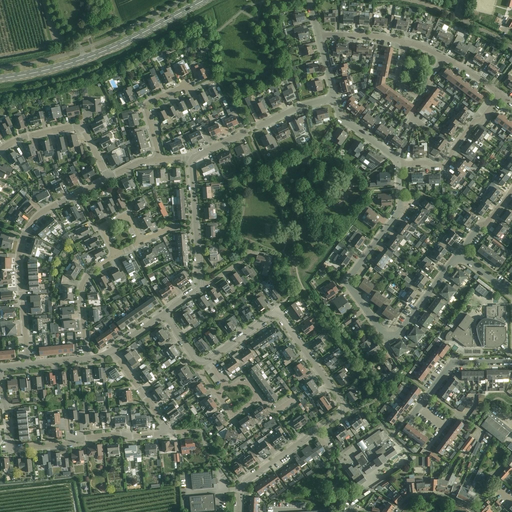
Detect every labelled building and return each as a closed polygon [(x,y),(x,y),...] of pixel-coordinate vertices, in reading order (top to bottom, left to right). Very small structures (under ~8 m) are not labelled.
[(335,18),(338,18),(338,10),(333,10),(333,14),(324,14),(325,23),(335,22),(335,18)] [(299,22),(305,20),(304,13),(299,15),(298,12),(295,13),(296,19),(292,20),(294,26),(300,24),(299,22)] [(340,18),(340,21),(343,21),(343,24),(348,24),(348,16),(348,12),(344,12),(341,12),(340,18)] [(348,16),(348,24),(353,25),(353,21),(356,22),(357,13),(353,12),(348,12),(348,16)] [(357,13),(356,22),(359,22),(359,25),(364,25),(364,16),(359,16),(359,13),(357,13)] [(364,16),(364,25),(369,25),(369,22),(372,22),(372,13),(369,13),(369,17),(364,16)] [(387,19),(378,18),(379,16),(378,15),(375,15),(374,16),(373,18),(375,18),(374,26),(386,27),(387,19)] [(401,30),(403,22),(400,21),(401,18),(395,17),(394,24),(397,24),(396,29),(401,30)] [(403,22),(401,30),(407,31),(408,26),(410,27),(412,20),(406,19),(406,22),(403,22)] [(421,33),(424,24),(421,23),(421,22),(416,20),(412,33),(414,33),(416,33),(416,31),(421,33)] [(424,24),(421,33),(426,34),(426,36),(426,37),(429,38),(433,26),(428,24),(427,25),(424,24)] [(310,38),(308,32),(309,32),(308,29),(302,31),(301,27),(294,29),(295,36),(298,35),(299,39),(305,38),(306,39),(310,38)] [(441,41),(445,33),(442,32),(442,29),(438,27),(432,40),(434,41),(435,40),(436,38),(441,41)] [(445,33),(441,41),(446,43),(445,45),(445,46),(448,48),(454,36),(449,34),(448,35),(445,33)] [(459,54),(464,44),(461,43),(464,38),(458,35),(454,43),(457,45),(454,51),(459,54)] [(342,53),(342,44),(336,44),(336,46),(334,46),(331,47),(331,46),(332,53),(333,53),(333,57),(339,57),(339,53),(342,53)] [(342,44),(342,53),(346,53),(346,56),(351,56),(351,49),(348,49),(348,44),(342,44)] [(362,54),(363,45),(357,44),(357,49),(354,49),(353,56),(358,56),(358,54),(362,54)] [(474,47),(470,45),(469,44),(467,46),(464,44),(459,54),(464,57),(468,51),(473,54),(478,47),(478,46),(476,44),(474,47)] [(304,56),(314,54),(314,52),(312,52),(311,47),(304,48),(303,45),(297,47),(298,52),(302,51),(304,56)] [(363,45),(362,54),(366,54),(366,57),(371,57),(371,50),(368,50),(369,45),(363,45)] [(385,53),(392,54),(393,48),(382,46),(381,49),(385,50),(385,53)] [(480,49),(478,47),(473,54),(476,55),(472,61),(476,64),(481,57),(481,56),(483,54),(479,51),(480,49)] [(489,55),(487,54),(486,54),(483,58),(481,57),(476,64),(481,67),(485,61),(487,63),(492,56),(489,55)] [(495,62),(492,60),(494,58),(492,56),(487,63),(489,65),(485,70),(490,74),(495,66),(493,64),(495,62)] [(389,66),(391,60),(379,58),(379,61),(383,62),(382,65),(389,66)] [(178,63),(172,65),(176,73),(180,71),(182,76),(188,73),(189,72),(190,68),(186,70),(184,65),(185,64),(184,61),(182,61),(178,63)] [(310,73),(318,71),(317,64),(313,65),(312,62),(306,64),(307,69),(309,68),(310,73)] [(346,69),(348,69),(347,64),(340,65),(341,68),(336,69),(338,75),(342,74),(343,77),(347,76),(346,69)] [(501,73),(505,66),(503,64),(500,69),(495,66),(490,74),(495,77),(498,71),(501,73)] [(201,81),(208,77),(204,69),(200,71),(198,66),(192,69),(195,75),(198,74),(201,81)] [(444,66),(437,75),(439,77),(440,75),(442,75),(447,69),(444,66)] [(153,91),(160,87),(155,77),(157,75),(154,68),(149,70),(153,77),(147,80),(153,91)] [(170,76),(173,74),(170,68),(163,71),(162,70),(160,72),(161,75),(166,84),(172,81),(170,76)] [(446,79),(452,71),(450,69),(449,70),(447,69),(442,75),(446,79)] [(387,78),(388,72),(377,70),(376,73),(381,74),(380,76),(386,78),(387,78)] [(450,82),(455,75),(453,73),(454,72),(452,71),(446,79),(450,82)] [(454,85),(460,77),(458,76),(457,77),(455,75),(450,82),(454,85)] [(341,88),(350,86),(349,82),(351,81),(350,76),(343,78),(344,81),(340,82),(341,88)] [(458,88),(463,81),(461,80),(462,79),(460,77),(454,85),(458,88)] [(314,92),(323,90),(321,81),(315,82),(314,79),(308,81),(310,89),(313,88),(314,92)] [(462,91),(468,83),(466,82),(465,83),(463,81),(458,88),(462,91)] [(144,94),(149,91),(145,83),(142,85),(142,86),(135,89),(139,97),(144,95),(144,94)] [(466,94),(471,87),(469,86),(470,85),(468,83),(462,91),(466,94)] [(282,97),(276,84),(275,84),(272,86),(274,89),(275,88),(277,92),(274,93),(275,98),(269,100),(273,108),(281,104),(279,98),(282,97)] [(293,93),(296,91),(293,84),(287,87),(288,90),(286,91),(286,92),(283,94),(287,102),(296,98),(293,93)] [(354,94),(353,89),(354,89),(353,85),(350,86),(341,88),(342,94),(347,93),(348,96),(348,95),(348,98),(350,97),(351,96),(355,95),(354,94)] [(386,93),(390,88),(386,85),(381,91),(385,94),(386,93)] [(124,104),(126,103),(133,100),(130,95),(134,93),(131,87),(125,89),(126,91),(121,93),(123,97),(120,98),(120,99),(123,104),(124,104)] [(219,99),(224,96),(221,91),(218,92),(216,87),(213,88),(213,89),(210,90),(214,98),(218,96),(219,99)] [(445,94),(442,92),(441,92),(438,89),(435,87),(432,92),(437,96),(439,94),(443,97),(445,94)] [(470,97),(476,89),(474,88),(473,89),(471,87),(466,94),(470,97)] [(388,101),(395,91),(390,88),(386,93),(385,94),(386,93),(388,95),(385,99),(388,101)] [(474,100),(479,94),(477,92),(478,91),(476,89),(470,97),(474,100)] [(395,101),(399,95),(395,91),(388,101),(389,102),(390,102),(393,99),(395,101)] [(208,106),(213,103),(209,96),(207,97),(204,92),(198,95),(202,104),(207,102),(208,106)] [(436,99),(437,96),(432,92),(428,97),(437,104),(439,101),(436,99)] [(479,94),(474,100),(478,103),(484,96),(482,94),(481,95),(479,94)] [(397,108),(404,98),(399,95),(395,101),(397,102),(395,106),(397,108)] [(350,112),(357,105),(354,102),(355,100),(351,97),(347,102),(349,104),(346,108),(350,112)] [(435,106),(437,104),(428,97),(424,102),(430,106),(432,104),(435,106)] [(198,110),(201,109),(197,102),(195,103),(192,98),(186,101),(190,109),(194,107),(195,110),(197,109),(198,110)] [(263,106),(266,104),(263,98),(258,100),(260,103),(254,106),(259,115),(266,112),(263,106)] [(405,108),(409,102),(404,98),(397,108),(400,110),(402,106),(405,108)] [(91,101),(83,101),(84,109),(91,109),(91,112),(101,111),(101,107),(101,99),(91,100),(91,101)] [(178,110),(181,117),(184,116),(182,112),(187,110),(183,101),(178,104),(181,109),(178,110)] [(409,102),(405,108),(407,109),(404,113),(407,115),(414,106),(409,102)] [(424,102),(421,106),(430,113),(432,111),(428,108),(430,106),(424,102)] [(459,113),(466,118),(469,114),(466,111),(468,109),(462,104),(459,109),(461,110),(459,113)] [(46,112),(48,112),(50,122),(55,120),(55,119),(62,117),(59,105),(55,106),(56,108),(52,109),(51,106),(45,108),(46,112)] [(357,105),(350,112),(355,116),(358,112),(360,114),(365,109),(361,105),(359,107),(357,105)] [(67,106),(62,107),(64,116),(68,115),(68,118),(73,117),(73,116),(80,114),(78,106),(68,108),(67,106)] [(181,117),(178,110),(175,111),(173,106),(168,109),(172,117),(175,116),(176,119),(178,118),(179,119),(181,117)] [(429,115),(430,113),(421,106),(417,111),(423,116),(425,113),(428,116),(429,115)] [(321,119),(329,117),(327,109),(316,112),(318,116),(314,117),(316,125),(322,123),(321,119)] [(362,114),(365,116),(361,122),(365,125),(371,117),(369,115),(371,112),(368,110),(366,109),(362,114)] [(239,118),(236,111),(235,110),(228,114),(230,118),(234,126),(239,124),(237,119),(239,118)] [(30,121),(31,126),(42,124),(41,119),(44,118),(43,111),(37,113),(38,116),(30,118),(30,119),(29,120),(29,122),(30,121)] [(137,118),(139,118),(137,114),(133,115),(132,111),(122,114),(124,120),(128,119),(131,127),(139,125),(137,118)] [(168,125),(173,123),(170,115),(167,116),(164,111),(163,111),(162,111),(162,112),(158,114),(162,122),(166,120),(168,125)] [(463,123),(466,118),(459,113),(457,116),(455,114),(452,118),(457,123),(459,120),(463,123)] [(22,116),(15,119),(18,130),(25,127),(23,121),(26,120),(24,114),(21,115),(22,116)] [(498,124),(504,116),(502,115),(502,116),(499,114),(494,121),(498,124)] [(91,126),(95,133),(100,131),(101,131),(106,129),(103,123),(105,122),(102,116),(95,120),(97,123),(91,126)] [(234,126),(230,118),(227,120),(225,116),(220,118),(224,125),(226,124),(229,128),(234,126)] [(377,125),(381,119),(376,116),(374,119),(371,117),(365,125),(370,128),(374,123),(377,125)] [(503,127),(508,120),(505,119),(506,117),(504,116),(498,124),(503,127)] [(4,120),(0,121),(0,125),(0,126),(4,136),(11,133),(8,127),(12,125),(8,117),(3,120),(4,120)] [(295,129),(292,130),(295,136),(296,138),(300,136),(301,135),(300,134),(301,133),(302,134),(305,132),(305,131),(304,128),(303,129),(301,124),(304,122),(302,117),(297,120),(292,123),(295,129)] [(455,125),(457,123),(452,118),(448,122),(450,124),(448,127),(456,132),(459,128),(455,125)] [(380,135),(386,127),(383,126),(385,123),(381,119),(377,125),(379,127),(375,132),(380,135)] [(213,126),(216,134),(222,132),(219,127),(222,126),(219,120),(214,122),(216,125),(213,126)] [(507,130),(511,122),(511,121),(510,122),(508,120),(503,127),(507,130)] [(216,134),(213,126),(210,128),(208,125),(204,127),(207,134),(209,132),(211,137),(216,134)] [(291,134),(286,125),(282,126),(283,127),(277,130),(278,132),(275,134),(278,141),(282,139),(281,136),(285,134),(287,136),(291,134)] [(194,133),(198,141),(203,139),(201,134),(204,133),(201,126),(196,128),(197,132),(194,133)] [(391,136),(394,132),(395,130),(391,126),(388,129),(386,127),(380,135),(385,139),(389,134),(391,136)] [(452,137),(456,132),(448,127),(446,130),(444,128),(441,132),(447,136),(448,134),(452,137)] [(486,140),(490,135),(492,133),(486,128),(484,131),(479,127),(476,132),(484,138),(486,140)] [(135,139),(145,137),(143,131),(140,131),(139,128),(130,131),(131,134),(133,134),(135,139)] [(345,133),(343,131),(339,128),(333,136),(337,139),(335,141),(341,145),(345,139),(342,137),(345,133)] [(112,143),(110,139),(113,138),(112,136),(113,135),(111,132),(104,136),(105,139),(100,142),(102,146),(103,149),(107,147),(108,148),(107,149),(108,152),(116,148),(113,143),(112,143)] [(198,141),(194,133),(191,135),(189,132),(184,134),(188,140),(190,139),(192,144),(198,141)] [(398,135),(396,134),(394,132),(391,136),(389,138),(392,140),(390,143),(394,146),(399,139),(397,137),(398,135)] [(480,143),(484,138),(476,132),(472,137),(477,140),(475,143),(480,146),(481,147),(483,144),(480,143)] [(436,140),(438,142),(444,147),(448,143),(445,141),(447,138),(441,133),(439,136),(441,137),(439,136),(436,140)] [(68,136),(71,148),(79,146),(77,134),(68,136)] [(174,139),(176,142),(179,150),(185,147),(183,143),(185,142),(185,141),(186,140),(183,134),(174,139)] [(271,149),(278,146),(274,139),(271,140),(268,135),(265,136),(266,136),(261,138),(265,147),(269,145),(271,149)] [(55,139),(58,151),(66,149),(63,137),(55,139)] [(136,145),(146,142),(145,137),(135,139),(133,140),(133,142),(135,142),(136,145)] [(399,139),(394,146),(399,149),(401,147),(403,148),(408,142),(403,139),(402,141),(399,139)] [(179,150),(176,142),(172,144),(171,140),(166,143),(169,149),(172,148),(174,153),(179,150)] [(362,145),(360,143),(356,140),(350,148),(354,151),(352,153),(358,158),(362,152),(359,150),(362,145)] [(54,152),(52,146),(50,146),(48,141),(45,141),(45,142),(42,142),(44,152),(45,158),(53,156),(54,153),(54,152)] [(146,142),(136,145),(138,150),(136,151),(137,155),(143,153),(145,153),(146,153),(145,149),(148,148),(146,142)] [(441,151),(444,147),(438,142),(436,144),(433,142),(430,146),(433,149),(431,153),(435,157),(438,153),(439,153),(440,151),(441,151)] [(480,146),(475,143),(474,142),(472,144),(468,142),(465,146),(472,151),(475,153),(478,149),(480,146)] [(418,146),(419,155),(424,154),(424,151),(427,151),(427,143),(421,143),(421,146),(418,146)] [(32,158),(37,156),(39,162),(42,161),(39,152),(36,153),(33,144),(25,147),(29,160),(32,159),(32,158)] [(245,156),(246,156),(252,153),(247,144),(241,147),(240,146),(235,148),(238,156),(241,154),(242,155),(243,156),(244,156),(245,156)] [(418,146),(415,146),(415,144),(413,144),(410,144),(410,152),(413,152),(413,155),(419,155),(418,146)] [(472,151),(465,146),(462,150),(466,153),(464,156),(469,160),(471,161),(476,154),(475,153),(472,151)] [(114,155),(108,158),(112,166),(120,162),(117,157),(123,154),(120,148),(113,151),(114,155)] [(366,150),(359,159),(363,162),(365,159),(369,162),(367,165),(372,169),(379,164),(383,161),(379,158),(379,157),(370,151),(369,152),(366,150)] [(227,160),(232,158),(229,151),(217,157),(220,164),(227,161),(227,160)] [(15,152),(7,156),(13,164),(16,162),(18,165),(25,161),(23,156),(19,159),(15,152)] [(467,171),(469,168),(473,164),(467,159),(465,161),(461,158),(457,163),(464,168),(467,171)] [(216,172),(219,170),(215,163),(213,165),(210,160),(200,165),(204,173),(214,168),(216,172)] [(511,171),(511,164),(507,160),(503,165),(505,166),(503,168),(509,173),(510,170),(511,171)] [(462,171),(464,168),(457,163),(454,168),(458,171),(456,173),(462,178),(465,173),(462,171)] [(0,166),(0,176),(1,177),(3,178),(6,174),(9,175),(12,169),(6,166),(4,169),(0,166)] [(70,176),(66,178),(70,187),(78,183),(74,175),(77,173),(73,166),(70,168),(72,171),(68,173),(70,176)] [(91,176),(95,174),(92,166),(81,172),(85,179),(88,178),(88,177),(91,176)] [(170,181),(181,180),(180,168),(174,169),(174,173),(170,173),(170,181)] [(507,175),(509,173),(503,168),(502,171),(501,170),(498,173),(500,174),(499,176),(506,182),(509,177),(507,175)] [(159,183),(159,182),(168,181),(168,174),(163,174),(163,170),(157,170),(158,178),(156,179),(156,183),(159,183)] [(143,185),(154,184),(153,174),(150,174),(149,171),(138,171),(139,183),(143,183),(143,185)] [(417,182),(417,173),(414,173),(414,172),(408,172),(409,181),(412,181),(412,183),(417,182)] [(426,180),(426,174),(425,172),(420,172),(420,173),(417,173),(417,182),(423,182),(423,180),(426,180)] [(462,178),(456,173),(454,175),(450,172),(446,177),(449,179),(447,182),(451,185),(456,180),(459,182),(462,178)] [(390,181),(390,178),(389,173),(380,174),(380,178),(377,178),(377,186),(385,185),(384,181),(390,181)] [(435,184),(434,175),(431,175),(431,173),(426,174),(426,180),(426,182),(429,182),(429,184),(435,184)] [(435,184),(435,186),(439,186),(439,184),(440,184),(440,181),(443,181),(443,173),(437,173),(437,174),(434,175),(435,184)] [(502,186),(506,182),(499,176),(495,181),(494,180),(494,181),(493,182),(492,183),(498,187),(500,185),(502,186)] [(127,178),(121,181),(126,190),(132,187),(133,188),(136,186),(132,179),(129,181),(127,178)] [(56,183),(52,185),(54,189),(55,188),(58,193),(63,191),(60,185),(63,184),(60,179),(55,181),(56,183)] [(496,189),(498,187),(492,183),(490,185),(493,187),(490,192),(496,197),(500,192),(496,189)] [(203,198),(211,198),(211,187),(203,188),(203,198)] [(23,189),(20,192),(28,201),(30,202),(33,199),(23,189)] [(177,197),(184,197),(183,189),(174,190),(174,194),(177,194),(177,197)] [(45,191),(34,192),(34,197),(36,197),(39,202),(42,200),(46,200),(46,198),(50,196),(47,190),(45,191)] [(496,197),(490,192),(487,190),(484,194),(482,193),(480,196),(483,198),(489,202),(491,200),(493,202),(496,197)] [(122,201),(125,200),(121,193),(116,196),(118,199),(115,201),(119,209),(125,207),(122,201)] [(382,206),(392,205),(391,197),(386,198),(385,194),(378,195),(378,202),(382,201),(382,206)] [(177,205),(184,204),(184,197),(177,197),(172,198),(172,205),(177,205)] [(110,215),(115,212),(112,206),(115,205),(112,198),(107,201),(109,204),(105,206),(110,215)] [(143,205),(146,203),(143,198),(135,202),(136,205),(134,206),(137,212),(144,208),(143,205)] [(487,205),(489,202),(483,198),(481,201),(479,201),(480,203),(481,204),(479,206),(486,211),(489,207),(487,205)] [(428,213),(429,211),(428,210),(432,205),(425,200),(421,205),(424,207),(422,209),(428,213)] [(95,205),(90,208),(92,211),(97,221),(104,218),(100,211),(104,209),(100,202),(95,205)] [(27,214),(34,208),(29,203),(25,206),(24,205),(22,205),(18,209),(23,212),(24,211),(27,214)] [(207,208),(204,209),(205,213),(205,212),(206,219),(213,219),(213,218),(217,218),(216,213),(213,214),(213,208),(214,208),(214,205),(207,205),(207,208)] [(75,206),(65,211),(67,216),(69,215),(73,222),(80,218),(82,221),(86,220),(82,212),(79,214),(78,213),(77,213),(77,211),(75,206)] [(479,206),(477,208),(474,206),(472,208),(470,207),(468,209),(474,214),(476,211),(482,216),(486,211),(479,206)] [(18,216),(20,213),(21,212),(17,209),(14,208),(12,207),(8,213),(13,216),(11,219),(16,222),(16,221),(20,224),(23,219),(18,216)] [(376,223),(378,220),(372,216),(375,213),(369,208),(365,214),(368,216),(364,220),(367,222),(366,223),(372,228),(375,223),(376,223)] [(428,213),(422,209),(420,211),(418,210),(414,214),(424,222),(430,215),(428,213)] [(472,216),(474,214),(468,209),(466,212),(468,213),(464,217),(471,223),(475,218),(472,216)] [(153,220),(151,217),(149,212),(143,215),(144,218),(140,220),(142,225),(150,221),(153,220)] [(174,216),(178,216),(178,220),(186,219),(185,212),(178,212),(174,212),(174,216)] [(424,222),(414,214),(411,219),(413,221),(411,223),(417,227),(419,225),(419,226),(421,223),(422,224),(424,222)] [(508,224),(511,220),(504,215),(501,219),(508,224)] [(56,229),(60,226),(59,225),(62,223),(57,218),(55,220),(53,217),(48,221),(56,229)] [(467,227),(471,223),(464,217),(461,222),(459,221),(458,224),(463,228),(465,226),(467,227)] [(48,221),(44,225),(49,230),(51,232),(55,229),(48,221)] [(151,230),(158,227),(155,222),(151,224),(150,221),(142,225),(145,230),(149,228),(151,230)] [(417,227),(411,223),(410,225),(404,221),(400,226),(407,231),(409,229),(413,232),(417,227)] [(208,228),(206,228),(207,233),(206,233),(206,237),(215,237),(214,228),(217,227),(216,223),(208,224),(208,228)] [(496,229),(503,234),(506,229),(507,230),(509,228),(504,224),(502,226),(499,224),(496,229)] [(49,230),(44,225),(40,228),(45,234),(47,236),(51,232),(49,230)] [(349,230),(352,232),(353,230),(356,232),(349,241),(351,243),(358,248),(363,243),(364,243),(367,240),(360,235),(362,233),(358,229),(352,225),(349,230)] [(400,226),(397,231),(399,233),(398,235),(403,239),(404,239),(406,241),(407,239),(406,237),(409,233),(407,231),(400,226)] [(82,236),(91,232),(88,227),(83,230),(82,227),(76,230),(78,235),(81,233),(82,236)] [(446,234),(455,241),(458,236),(455,234),(457,231),(452,227),(450,229),(452,231),(448,236),(446,234)] [(45,234),(40,228),(36,232),(41,238),(41,237),(43,239),(44,239),(46,237),(46,236),(45,234)] [(500,238),(503,234),(496,229),(493,233),(495,235),(493,237),(499,241),(501,239),(500,238)] [(10,236),(1,234),(0,238),(3,238),(1,247),(5,248),(5,247),(12,249),(13,243),(13,241),(9,239),(10,236)] [(451,246),(455,241),(446,234),(442,239),(440,242),(446,246),(448,244),(451,246)] [(399,244),(403,239),(398,235),(396,237),(393,235),(390,240),(397,245),(398,243),(399,244)] [(42,241),(32,238),(31,243),(38,245),(41,246),(42,241)] [(101,244),(100,243),(97,238),(92,240),(91,238),(84,241),(85,244),(86,243),(87,245),(87,246),(89,249),(90,249),(92,248),(96,245),(97,246),(101,244)] [(390,240),(386,245),(389,247),(387,249),(388,250),(393,253),(394,251),(395,252),(399,247),(397,245),(390,240)] [(154,247),(154,248),(152,249),(152,248),(143,253),(146,259),(141,261),(143,266),(145,266),(146,266),(151,263),(149,261),(152,260),(151,259),(163,253),(165,257),(164,258),(166,263),(172,260),(171,258),(169,254),(163,242),(154,247)] [(346,247),(344,246),(340,242),(338,245),(342,248),(333,260),(337,263),(338,262),(345,267),(350,259),(349,258),(353,252),(349,249),(346,247)] [(438,244),(434,249),(443,256),(447,251),(444,249),(446,246),(440,242),(439,244),(438,244)] [(38,245),(31,243),(29,248),(40,252),(40,251),(37,251),(38,248),(40,248),(41,246),(38,245)] [(213,266),(223,259),(219,254),(217,255),(217,244),(209,245),(210,257),(208,259),(213,266)] [(482,255),(487,248),(483,244),(477,251),(482,255)] [(487,248),(482,255),(486,258),(491,251),(493,249),(488,246),(487,248)] [(39,257),(40,252),(29,248),(28,254),(35,256),(39,257)] [(102,256),(105,254),(103,249),(99,250),(96,251),(95,248),(87,253),(88,256),(92,254),(93,256),(95,254),(97,258),(101,255),(102,256)] [(439,261),(443,256),(434,249),(433,252),(435,253),(433,256),(431,255),(429,257),(437,263),(439,261)] [(391,255),(393,253),(388,250),(387,251),(384,254),(381,252),(377,257),(384,262),(388,257),(390,259),(392,256),(391,255)] [(490,261),(496,254),(491,251),(486,258),(490,261)] [(70,268),(78,274),(82,267),(79,265),(80,263),(80,262),(82,261),(78,253),(77,254),(74,255),(75,257),(71,264),(72,265),(70,268)] [(0,259),(1,260),(1,269),(10,269),(10,263),(11,263),(11,258),(8,258),(8,254),(0,254),(0,259)] [(257,255),(256,262),(264,264),(262,274),(267,276),(272,256),(264,254),(263,257),(257,255)] [(500,257),(496,254),(490,261),(495,265),(500,257)] [(505,261),(504,261),(506,258),(502,255),(500,257),(495,265),(499,268),(505,261)] [(188,256),(179,257),(179,263),(181,263),(181,266),(188,266),(187,262),(189,262),(188,256)] [(38,259),(30,257),(28,257),(29,262),(28,262),(28,268),(38,268),(37,262),(38,262),(38,259)] [(380,267),(384,262),(377,257),(373,262),(377,265),(373,269),(379,273),(380,272),(382,269),(380,267)] [(423,268),(430,273),(434,268),(429,264),(431,262),(425,257),(421,262),(425,265),(423,268)] [(131,260),(130,259),(123,262),(128,272),(129,275),(140,269),(135,261),(132,263),(132,262),(132,261),(132,260),(131,260)] [(247,265),(244,267),(240,271),(242,274),(244,273),(247,277),(250,275),(252,278),(257,275),(253,269),(250,270),(247,265)] [(74,280),(78,274),(70,268),(68,272),(66,271),(63,276),(62,280),(68,281),(69,278),(70,277),(74,280)] [(122,281),(127,278),(124,272),(121,274),(118,268),(111,272),(115,281),(120,278),(122,281)] [(454,274),(463,280),(464,278),(466,279),(470,274),(465,270),(463,273),(458,269),(454,274)] [(178,275),(179,278),(184,285),(189,282),(186,278),(188,276),(184,270),(178,275)] [(0,279),(0,285),(12,284),(11,275),(5,276),(5,275),(4,272),(0,271),(0,279)] [(418,279),(424,284),(428,279),(426,277),(427,275),(422,271),(420,273),(421,274),(418,279)] [(245,285),(248,283),(243,276),(240,278),(237,273),(230,277),(236,285),(242,281),(245,285)] [(461,283),(463,280),(454,274),(451,279),(455,283),(454,285),(458,289),(462,284),(461,283)] [(184,285),(179,278),(178,275),(171,280),(175,286),(177,284),(180,288),(184,285)] [(104,290),(104,289),(108,287),(110,291),(115,289),(112,282),(109,284),(105,276),(98,279),(100,283),(98,284),(101,290),(101,291),(104,290)] [(364,290),(370,282),(365,279),(366,278),(363,276),(360,281),(362,283),(359,287),(364,290)] [(424,284),(418,279),(415,277),(412,281),(406,277),(404,280),(406,281),(411,285),(417,289),(418,287),(421,289),(424,284)] [(478,278),(477,281),(489,290),(491,288),(478,278)] [(163,287),(164,289),(169,296),(173,292),(171,288),(173,287),(167,279),(163,282),(166,285),(163,287)] [(68,285),(68,281),(62,280),(61,284),(61,289),(63,289),(63,293),(73,293),(73,286),(68,286),(68,285)] [(237,291),(236,290),(232,285),(230,287),(226,281),(220,285),(226,293),(230,291),(232,293),(235,291),(236,292),(237,291)] [(417,289),(411,285),(406,281),(403,284),(405,285),(405,286),(406,288),(404,291),(414,298),(417,293),(415,292),(417,289)] [(324,286),(321,289),(324,293),(328,299),(334,295),(332,292),(337,288),(335,286),(332,282),(325,287),(324,286)] [(374,292),(377,286),(375,285),(375,286),(370,282),(364,290),(369,294),(372,290),(374,292)] [(169,296),(164,289),(161,290),(157,284),(153,288),(159,297),(161,295),(164,299),(169,296)] [(458,289),(454,285),(452,287),(447,284),(443,289),(452,295),(453,293),(454,294),(458,289)] [(42,288),(39,288),(39,285),(30,285),(30,291),(33,291),(33,294),(46,293),(46,290),(42,290),(42,288)] [(488,292),(478,285),(475,290),(485,297),(488,292)] [(97,293),(96,293),(92,286),(89,288),(91,291),(90,292),(90,293),(88,294),(88,300),(94,300),(94,301),(98,300),(97,293)] [(375,304),(381,296),(377,292),(379,288),(377,286),(374,292),(376,293),(370,300),(375,304)] [(0,288),(0,296),(2,296),(2,300),(13,299),(13,297),(15,296),(14,294),(13,293),(13,291),(7,292),(7,288),(0,288)] [(276,301),(281,297),(275,289),(270,293),(267,288),(264,290),(268,296),(271,294),(276,301)] [(220,302),(224,299),(220,292),(217,294),(214,289),(208,293),(214,300),(217,298),(220,302)] [(450,298),(452,295),(443,289),(439,294),(444,298),(442,300),(447,303),(447,304),(451,298),(450,298)] [(259,312),(267,305),(263,300),(266,298),(261,291),(256,295),(258,299),(255,301),(258,306),(256,308),(259,312)] [(414,298),(404,291),(401,296),(402,297),(400,299),(406,304),(408,301),(410,303),(414,298)] [(73,293),(63,293),(63,297),(60,297),(60,305),(68,304),(68,301),(73,301),(73,293)] [(34,305),(41,304),(41,300),(42,299),(40,297),(40,295),(30,296),(31,302),(34,302),(34,305)] [(148,298),(154,306),(155,305),(156,306),(159,304),(154,297),(151,299),(150,296),(148,298)] [(211,308),(214,306),(210,300),(208,302),(204,296),(197,300),(204,309),(209,306),(211,308)] [(385,305),(389,300),(387,298),(386,299),(381,296),(375,304),(380,307),(383,303),(385,305)] [(152,307),(154,306),(148,298),(146,299),(147,301),(145,303),(150,310),(153,308),(152,307)] [(338,298),(333,301),(337,306),(342,314),(344,312),(350,308),(347,305),(348,304),(343,298),(340,300),(338,298)] [(447,303),(442,300),(441,299),(440,301),(436,298),(432,303),(440,309),(444,305),(445,305),(447,303)] [(387,317),(393,309),(388,305),(391,301),(389,300),(385,305),(387,306),(382,313),(387,317)] [(150,310),(145,303),(142,305),(140,303),(138,304),(144,313),(146,312),(150,310)] [(305,314),(304,315),(295,303),(288,308),(297,321),(302,317),(305,320),(308,318),(305,314)] [(437,314),(440,309),(432,303),(429,308),(433,311),(431,313),(436,317),(438,315),(437,314)] [(41,304),(34,305),(34,308),(31,308),(32,314),(42,313),(42,311),(43,310),(41,308),(41,304)] [(143,314),(144,313),(138,304),(136,305),(138,308),(135,310),(140,317),(143,315),(143,314)] [(245,322),(251,318),(247,313),(249,311),(245,305),(241,308),(244,311),(239,314),(245,322)] [(3,310),(4,318),(15,317),(14,309),(7,309),(7,306),(0,307),(0,310),(3,310)] [(89,311),(91,322),(95,321),(95,320),(98,320),(97,310),(100,310),(100,306),(93,307),(93,310),(89,311)] [(446,338),(446,339),(446,340),(447,341),(448,341),(449,341),(450,341),(450,340),(451,340),(451,339),(452,339),(453,338),(466,347),(472,347),(480,347),(480,345),(481,345),(485,345),(494,345),(494,348),(495,348),(496,347),(497,347),(498,347),(499,346),(500,346),(501,345),(502,345),(503,344),(503,343),(504,342),(505,341),(505,340),(505,339),(506,338),(506,337),(506,336),(506,335),(504,335),(504,327),(504,323),(504,321),(506,321),(506,306),(498,306),(498,309),(492,309),(492,307),(486,307),(486,318),(486,326),(484,326),(484,328),(476,328),(470,328),(470,329),(468,328),(470,325),(474,319),(467,314),(453,333),(451,331),(450,331),(449,332),(448,333),(447,334),(447,335),(446,335),(446,336),(446,337),(446,338)] [(62,308),(60,308),(60,315),(62,315),(62,318),(70,318),(70,314),(75,314),(74,307),(62,308)] [(182,323),(191,316),(189,313),(191,312),(188,307),(183,311),(185,313),(179,318),(182,323)] [(140,317),(135,310),(133,312),(131,309),(129,311),(135,319),(136,318),(137,319),(140,317)] [(393,309),(387,317),(392,321),(395,317),(397,318),(401,313),(398,312),(393,309)] [(133,320),(135,319),(129,311),(127,312),(129,314),(126,316),(131,323),(134,321),(133,320)] [(436,317),(431,313),(429,315),(426,312),(422,317),(430,323),(434,319),(436,317)] [(33,325),(43,324),(42,319),(47,318),(46,315),(36,316),(36,319),(32,319),(33,325)] [(239,323),(234,315),(225,322),(224,321),(223,321),(221,323),(221,324),(221,325),(228,335),(232,331),(236,329),(233,325),(236,323),(237,325),(239,323)] [(131,323),(126,316),(123,318),(122,316),(120,317),(126,326),(127,325),(128,326),(131,323)] [(191,316),(182,323),(185,327),(191,323),(195,328),(200,324),(195,318),(193,319),(191,316)] [(124,327),(126,326),(120,317),(118,319),(119,321),(117,323),(121,330),(125,328),(124,327)] [(310,322),(314,319),(312,317),(305,322),(307,324),(302,328),(306,334),(314,328),(310,322)] [(427,328),(430,323),(422,317),(418,322),(422,325),(421,327),(422,328),(426,331),(427,329),(427,328)] [(62,318),(60,319),(61,322),(64,322),(65,329),(76,327),(75,320),(71,321),(70,318),(62,318)] [(360,333),(366,329),(359,319),(353,323),(357,328),(354,330),(357,335),(360,333)] [(6,332),(6,336),(17,335),(16,324),(12,325),(11,320),(0,322),(1,326),(5,326),(5,328),(2,328),(3,332),(6,332)] [(119,330),(115,324),(114,323),(109,326),(111,329),(109,330),(113,337),(118,334),(116,332),(119,330)] [(43,324),(33,325),(33,330),(39,330),(39,333),(40,333),(45,332),(45,327),(43,327),(43,324)] [(426,331),(422,328),(420,330),(415,326),(411,331),(420,338),(421,336),(423,336),(426,331)] [(211,333),(206,336),(212,346),(218,341),(214,335),(216,334),(215,332),(212,328),(209,330),(211,333)] [(277,328),(274,330),(272,328),(268,331),(273,338),(274,341),(275,340),(273,338),(277,335),(279,337),(282,335),(277,328)] [(155,341),(158,338),(165,333),(162,329),(158,332),(157,329),(151,333),(154,338),(153,338),(155,341)] [(109,340),(113,337),(109,330),(104,333),(109,340)] [(268,331),(263,334),(269,342),(273,338),(268,331)] [(418,340),(420,338),(411,331),(407,336),(412,340),(410,344),(414,348),(419,341),(418,340)] [(105,343),(109,340),(104,333),(100,336),(105,343)] [(165,333),(158,338),(160,341),(158,343),(161,347),(166,343),(165,341),(169,338),(165,333)] [(264,345),(269,342),(263,334),(259,337),(264,345)] [(320,339),(323,337),(321,334),(315,338),(317,341),(312,345),(316,351),(324,345),(320,339)] [(100,346),(105,343),(100,336),(96,339),(95,338),(92,340),(96,346),(99,344),(100,346)] [(202,353),(207,349),(205,346),(207,344),(202,336),(197,340),(196,339),(195,339),(194,340),(193,341),(194,342),(195,343),(194,344),(196,346),(197,346),(202,353)] [(260,348),(264,345),(259,337),(254,340),(260,348)] [(372,355),(380,349),(375,342),(370,346),(368,343),(370,342),(367,337),(359,343),(362,347),(365,345),(372,355)] [(255,351),(260,348),(254,340),(250,343),(255,351)] [(414,348),(410,344),(406,346),(402,340),(397,344),(403,353),(405,351),(406,352),(409,350),(409,351),(414,348)] [(443,343),(440,348),(446,353),(450,348),(443,343)] [(244,352),(249,359),(253,356),(254,358),(257,356),(249,344),(246,346),(248,349),(244,352)] [(400,354),(403,353),(397,344),(391,347),(395,352),(392,354),(396,359),(401,355),(400,354)] [(168,356),(177,350),(174,345),(168,349),(166,347),(161,350),(164,355),(166,353),(168,356)] [(285,357),(292,351),(289,347),(285,349),(284,347),(276,352),(278,355),(280,353),(282,355),(283,354),(285,357)] [(128,361),(138,354),(135,350),(132,352),(129,348),(123,353),(128,361)] [(442,358),(446,353),(440,348),(436,353),(441,357),(442,358)] [(167,367),(171,364),(176,361),(174,359),(180,354),(177,350),(168,356),(170,359),(164,363),(167,367)] [(295,356),(292,351),(285,357),(286,359),(283,361),(285,363),(284,364),(286,366),(291,362),(290,360),(295,356)] [(441,357),(436,353),(434,351),(430,357),(437,361),(441,357)] [(249,359),(244,352),(240,355),(237,352),(235,354),(243,366),(246,364),(245,362),(249,359)] [(138,354),(128,361),(134,369),(140,364),(138,360),(141,358),(138,354)] [(240,368),(243,366),(235,354),(232,356),(234,359),(230,362),(235,369),(239,366),(240,368)] [(328,367),(337,360),(332,354),(324,360),(328,367)] [(433,367),(437,361),(430,357),(427,362),(433,367)] [(392,374),(395,372),(398,370),(394,365),(391,367),(387,361),(381,366),(387,373),(388,375),(390,375),(392,374)] [(235,369),(230,362),(226,366),(223,362),(220,364),(229,376),(232,374),(230,372),(235,369)] [(294,375),(303,368),(300,363),(299,364),(297,362),(290,367),(293,371),(295,370),(296,373),(294,374),(294,375)] [(429,372),(433,367),(427,362),(423,367),(429,372)] [(252,375),(261,369),(257,364),(258,364),(258,363),(255,366),(248,370),(252,375)] [(146,366),(144,367),(143,364),(140,366),(142,369),(141,369),(143,372),(138,375),(141,379),(149,374),(148,371),(149,370),(146,366)] [(179,377),(189,370),(186,366),(179,371),(177,368),(171,373),(173,375),(174,374),(175,376),(177,374),(179,377)] [(106,373),(108,372),(108,374),(109,373),(114,380),(120,375),(115,368),(114,370),(112,367),(105,368),(106,373)] [(425,377),(429,372),(423,367),(419,372),(425,377)] [(107,382),(106,373),(103,373),(102,368),(95,369),(96,379),(100,379),(101,383),(107,382)] [(294,375),(296,377),(299,381),(307,376),(305,373),(307,372),(303,368),(294,375)] [(342,386),(349,381),(344,374),(347,372),(344,368),(337,372),(339,375),(336,377),(342,386)] [(82,370),(83,382),(87,382),(87,381),(91,381),(91,382),(94,381),(93,373),(90,373),(90,369),(82,370)] [(261,375),(259,372),(262,370),(261,369),(252,375),(255,380),(261,375)] [(190,382),(188,379),(193,375),(189,370),(179,377),(182,380),(179,382),(183,387),(190,382)] [(509,379),(509,376),(510,376),(511,371),(511,370),(509,370),(503,370),(503,379),(509,379)] [(70,371),(71,381),(74,381),(75,382),(76,385),(82,384),(81,376),(78,377),(77,371),(70,371)] [(59,372),(60,381),(60,384),(67,384),(66,372),(59,372)] [(422,382),(425,377),(419,372),(415,377),(422,382)] [(467,381),(467,372),(461,372),(461,373),(456,373),(461,384),(464,384),(464,381),(467,381)] [(45,374),(46,385),(56,384),(55,378),(53,378),(52,373),(45,374)] [(463,387),(461,384),(456,373),(452,377),(448,381),(455,387),(457,384),(460,386),(461,389),(463,387)] [(149,374),(141,379),(145,384),(149,380),(151,383),(156,379),(154,377),(152,378),(149,374)] [(258,384),(265,380),(261,375),(255,380),(258,384)] [(33,378),(34,390),(42,389),(41,377),(33,378)] [(382,383),(381,384),(385,388),(391,381),(387,377),(382,383)] [(20,379),(21,388),(25,388),(25,391),(31,391),(30,381),(27,381),(27,378),(20,379)] [(268,384),(266,381),(268,380),(267,378),(265,380),(258,384),(261,389),(268,384)] [(13,389),(15,389),(15,391),(18,391),(17,379),(11,380),(11,381),(8,382),(8,389),(7,390),(8,393),(13,393),(13,389)] [(307,390),(315,384),(312,379),(309,381),(307,379),(300,384),(302,387),(304,385),(307,390)] [(196,383),(194,380),(190,384),(191,385),(188,387),(188,388),(191,386),(196,383)] [(459,389),(455,387),(448,381),(445,385),(454,392),(455,393),(459,389)] [(156,390),(151,393),(155,397),(163,392),(161,389),(163,388),(159,383),(154,387),(156,390)] [(198,385),(196,383),(191,386),(193,389),(192,389),(193,392),(196,390),(197,392),(204,387),(201,383),(198,385)] [(265,394),(271,389),(268,384),(261,389),(265,394)] [(315,384),(307,390),(310,394),(308,396),(310,399),(318,393),(316,391),(318,389),(315,384)] [(411,390),(417,395),(421,390),(415,385),(411,390)] [(454,392),(445,385),(442,390),(449,395),(451,397),(454,392)] [(352,403),(358,398),(352,390),(354,389),(352,386),(346,390),(348,393),(346,395),(352,403)] [(207,392),(204,387),(197,392),(195,394),(198,398),(199,397),(201,399),(206,396),(204,394),(207,392)] [(122,397),(132,396),(131,391),(124,391),(124,388),(118,389),(119,394),(122,394),(122,397)] [(268,398),(275,394),(271,389),(265,394),(268,398)] [(414,400),(417,395),(411,390),(407,396),(414,400)] [(445,400),(449,395),(442,390),(438,394),(445,400)] [(163,392),(155,397),(158,402),(162,399),(164,401),(169,398),(167,394),(165,394),(163,392)] [(275,394),(268,398),(271,403),(278,398),(275,394)] [(132,396),(122,397),(123,400),(119,400),(120,405),(126,405),(125,402),(132,401),(132,396)] [(319,406),(327,401),(324,396),(320,399),(318,396),(312,401),(315,405),(317,403),(319,406)] [(410,405),(414,400),(407,396),(403,401),(410,405)] [(207,407),(214,402),(211,397),(207,400),(205,398),(200,402),(203,406),(205,404),(207,407)] [(169,415),(177,409),(175,406),(176,404),(174,401),(168,404),(170,407),(164,411),(166,414),(167,413),(169,415)] [(327,401),(319,406),(321,408),(318,410),(322,415),(328,410),(326,408),(330,405),(327,401)] [(406,411),(410,405),(403,401),(402,403),(400,406),(405,409),(404,409),(406,411)] [(217,411),(215,408),(217,406),(214,402),(207,407),(209,410),(207,411),(207,412),(205,413),(208,417),(217,411)] [(398,404),(394,409),(401,414),(404,409),(405,409),(400,406),(400,405),(398,404)] [(261,406),(257,409),(262,416),(264,419),(270,414),(266,408),(264,410),(261,406)] [(27,411),(29,411),(30,411),(29,407),(25,407),(25,408),(18,409),(19,412),(17,412),(18,418),(27,417),(27,411)] [(73,408),(71,409),(70,407),(67,408),(68,415),(71,415),(72,420),(77,420),(76,411),(76,407),(72,408),(73,408)] [(184,415),(181,411),(182,411),(180,408),(177,409),(169,415),(170,417),(169,418),(171,421),(177,416),(179,419),(184,415)] [(264,419),(262,416),(257,409),(252,412),(255,416),(253,418),(257,424),(264,419)] [(397,419),(401,414),(394,409),(390,414),(397,419)] [(52,411),(46,412),(47,417),(50,417),(50,419),(60,418),(59,413),(53,414),(52,411)] [(83,419),(83,424),(89,423),(88,414),(85,415),(84,411),(79,411),(80,419),(83,419)] [(93,418),(93,423),(99,422),(98,413),(95,414),(94,411),(89,411),(90,418),(93,418)] [(104,417),(105,423),(110,422),(110,413),(106,413),(106,411),(101,411),(101,418),(104,417)] [(137,428),(142,427),(141,416),(135,416),(135,414),(134,414),(134,412),(131,412),(131,418),(132,425),(136,424),(137,428)] [(220,414),(218,415),(216,413),(209,418),(212,422),(215,420),(216,423),(223,418),(220,414)] [(511,429),(491,413),(481,425),(487,430),(502,442),(503,442),(504,439),(505,438),(510,433),(511,429)] [(296,418),(302,426),(307,422),(309,424),(311,422),(305,414),(303,416),(302,414),(296,418)] [(393,424),(397,419),(390,414),(387,420),(393,424)] [(120,416),(121,426),(126,426),(126,422),(129,422),(128,415),(125,415),(120,416)] [(146,415),(141,416),(142,427),(147,427),(147,423),(150,423),(150,421),(149,417),(149,416),(146,416),(146,415)] [(354,419),(360,427),(363,425),(365,428),(369,424),(365,419),(363,421),(359,415),(354,419)] [(115,427),(121,426),(120,416),(114,416),(114,417),(111,417),(112,424),(115,423),(115,427)] [(257,424),(253,418),(250,420),(248,416),(243,419),(248,426),(250,424),(252,427),(257,424)] [(60,418),(50,419),(51,422),(47,423),(46,424),(46,428),(54,427),(54,425),(60,424),(60,418)] [(223,418),(216,423),(218,425),(215,427),(218,431),(224,427),(222,425),(226,422),(223,418)] [(297,430),(302,426),(296,418),(293,420),(292,420),(287,423),(291,428),(291,427),(296,433),(298,431),(297,430)] [(250,429),(248,426),(243,419),(239,422),(241,426),(239,428),(243,433),(247,430),(248,431),(250,429)] [(356,431),(360,427),(354,419),(349,422),(353,428),(351,430),(355,435),(357,433),(356,431)] [(454,425),(461,430),(463,427),(470,432),(473,428),(465,423),(464,424),(458,420),(454,425)] [(408,434),(413,427),(407,424),(403,430),(408,434)] [(457,435),(461,430),(454,425),(450,430),(457,435)] [(274,433),(280,442),(285,438),(281,433),(283,431),(279,426),(275,429),(276,431),(274,433)] [(339,430),(345,438),(349,435),(351,437),(354,435),(350,430),(347,432),(343,426),(339,430)] [(413,438),(418,431),(413,427),(408,434),(413,438)] [(52,434),(52,437),(58,437),(62,436),(61,430),(54,431),(54,428),(48,429),(49,434),(52,434)] [(232,431),(232,432),(227,430),(228,430),(226,428),(216,434),(218,437),(220,436),(221,438),(224,439),(230,441),(234,431),(232,431)] [(342,440),(345,438),(339,430),(334,433),(338,439),(335,441),(340,447),(341,446),(342,445),(342,444),(344,443),(342,440)] [(383,430),(381,432),(379,430),(371,436),(364,441),(363,439),(357,444),(362,451),(354,457),(359,464),(353,468),(351,466),(345,470),(351,477),(354,480),(355,480),(359,485),(366,480),(362,474),(365,472),(367,475),(378,467),(387,460),(397,453),(393,447),(395,445),(393,442),(391,443),(390,441),(391,441),(383,430)] [(453,440),(457,435),(450,430),(447,435),(453,440)] [(234,431),(230,441),(235,443),(237,438),(243,441),(246,439),(241,433),(239,435),(234,433),(235,432),(234,431)] [(418,442),(423,435),(418,431),(413,438),(418,442)] [(274,433),(271,435),(269,433),(265,436),(269,442),(271,440),(275,445),(280,442),(274,433)] [(423,435),(418,442),(423,445),(428,439),(423,435)] [(449,445),(453,440),(447,435),(443,440),(449,445)] [(266,443),(269,442),(265,436),(262,438),(264,440),(259,444),(265,452),(270,449),(266,443)] [(470,437),(461,449),(464,451),(474,439),(470,437)] [(181,446),(182,454),(189,453),(189,450),(195,449),(195,445),(193,445),(192,439),(185,440),(186,446),(181,446)] [(315,449),(318,454),(320,456),(323,454),(321,451),(324,449),(317,439),(313,442),(317,447),(315,449)] [(445,450),(449,445),(443,440),(439,445),(445,450)] [(171,451),(173,451),(178,451),(177,442),(172,443),(170,443),(170,441),(162,442),(163,452),(171,451)] [(474,449),(472,454),(475,456),(481,443),(478,442),(474,449)] [(146,451),(146,454),(151,454),(151,456),(157,455),(156,445),(150,445),(150,444),(145,444),(145,449),(145,450),(145,451),(146,451)] [(261,456),(265,452),(259,444),(255,447),(253,445),(250,447),(254,452),(257,450),(261,456)] [(102,458),(102,455),(103,455),(102,445),(93,445),(93,447),(87,448),(88,456),(94,455),(94,456),(97,456),(98,459),(99,460),(101,460),(102,458)] [(107,446),(108,455),(119,454),(118,445),(107,446)] [(141,458),(141,453),(140,450),(137,450),(136,445),(129,446),(129,447),(127,448),(126,448),(126,449),(125,449),(125,450),(126,458),(130,458),(130,456),(134,456),(134,457),(134,458),(136,458),(137,458),(141,458)] [(318,454),(315,449),(313,450),(309,445),(305,448),(312,458),(318,454)] [(442,455),(445,450),(439,445),(435,450),(442,455)] [(306,462),(312,458),(305,448),(301,451),(305,456),(303,457),(306,462)] [(246,457),(252,464),(256,461),(254,458),(256,456),(251,449),(247,452),(249,455),(246,457)] [(81,463),(80,461),(84,460),(84,463),(88,463),(87,454),(84,455),(83,450),(75,451),(76,453),(71,453),(72,461),(76,461),(77,464),(78,464),(80,464),(81,463)] [(53,454),(54,464),(63,463),(64,468),(69,467),(68,458),(63,459),(63,460),(61,461),(60,453),(53,454)] [(438,462),(440,459),(431,453),(429,456),(438,462)] [(50,468),(52,468),(51,462),(48,462),(48,454),(44,454),(44,455),(38,456),(39,465),(45,465),(46,469),(50,468)] [(252,464),(246,457),(245,454),(238,459),(238,460),(242,466),(245,464),(247,468),(252,464)] [(306,462),(303,457),(300,459),(297,454),(293,457),(300,467),(306,462)] [(1,459),(2,469),(4,469),(4,471),(6,472),(14,472),(13,464),(9,464),(9,458),(1,459)] [(16,459),(17,469),(25,468),(25,472),(32,471),(31,459),(24,460),(24,461),(21,462),(21,459),(16,459)] [(240,467),(242,466),(238,460),(234,463),(235,465),(232,467),(238,474),(242,471),(240,467)] [(291,465),(296,472),(301,469),(296,463),(293,464),(293,463),(291,465)] [(292,475),(296,472),(291,465),(289,466),(290,467),(287,469),(292,475)] [(511,469),(509,466),(499,477),(503,480),(511,470),(511,469)] [(288,478),(292,475),(287,469),(285,470),(284,469),(283,470),(288,478)] [(284,481),(288,478),(283,470),(281,472),(281,473),(279,475),(284,481)] [(212,472),(191,474),(192,490),(214,488),(214,484),(215,484),(217,484),(217,483),(216,478),(217,478),(214,478),(213,478),(213,471),(212,471),(212,472)] [(270,475),(276,483),(280,480),(275,473),(273,475),(272,474),(270,475)] [(472,483),(464,500),(471,504),(476,493),(471,491),(477,480),(481,482),(483,477),(477,474),(476,475),(472,483)] [(272,486),(276,483),(270,475),(269,477),(269,478),(267,479),(272,486)] [(404,498),(409,493),(416,492),(414,478),(406,479),(407,484),(408,484),(409,488),(405,491),(404,490),(400,493),(404,498)] [(268,489),(272,486),(267,479),(265,481),(264,480),(262,481),(268,489)] [(385,479),(372,487),(373,489),(386,480),(385,479)] [(438,483),(438,480),(431,479),(431,483),(430,483),(430,491),(435,491),(436,491),(436,485),(437,485),(438,485),(438,483)] [(447,485),(449,480),(448,481),(446,481),(446,480),(442,480),(442,479),(439,479),(438,480),(438,483),(438,485),(437,485),(436,485),(436,491),(445,493),(447,485)] [(450,495),(455,479),(453,479),(452,481),(449,480),(447,485),(445,493),(450,495)] [(457,485),(454,484),(456,479),(455,479),(450,495),(455,496),(460,486),(461,484),(457,483),(457,485)] [(264,492),(268,489),(262,481),(260,483),(261,484),(259,485),(264,492)] [(416,483),(417,492),(425,491),(430,491),(430,483),(425,483),(425,482),(416,483)] [(464,500),(472,483),(470,482),(466,489),(462,486),(457,497),(464,500)] [(259,495),(264,492),(259,485),(257,487),(256,486),(254,487),(257,492),(256,495),(259,496),(259,495)] [(397,504),(403,498),(396,491),(393,493),(395,495),(390,500),(394,502),(394,501),(397,504)] [(214,494),(189,497),(190,511),(196,511),(216,510),(216,511),(215,494),(214,494)] [(395,507),(383,499),(382,501),(382,502),(384,503),(383,506),(385,507),(392,511),(395,507)] [(485,511),(489,508),(491,507),(488,504),(490,502),(488,500),(486,502),(479,510),(480,511),(485,511)]
